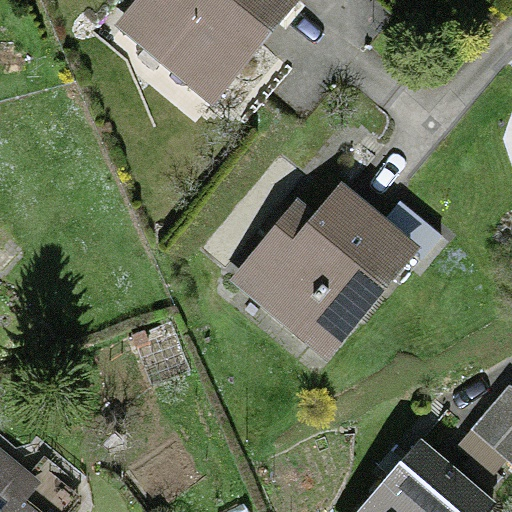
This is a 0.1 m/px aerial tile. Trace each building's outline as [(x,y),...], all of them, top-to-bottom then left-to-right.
[(235,66),(289,0),(143,0),(124,24),(199,86),(224,56),(235,66)] [(239,279),(313,341),(339,311),(350,321),(410,249),(342,192),(315,223),(297,209),(239,279)] [(493,449),(511,426),(511,385),(510,384),(459,446),(473,458),(466,466),(484,483),(505,459),(493,449)] [(511,465),(511,426),(493,449),(505,459),(511,465)] [(488,511),(493,507),(417,442),(357,511),(488,511)] [(45,511),(53,503),(0,458),(0,511),(45,511)]
